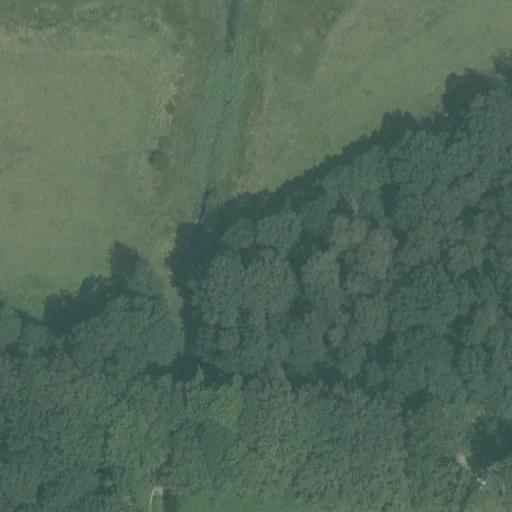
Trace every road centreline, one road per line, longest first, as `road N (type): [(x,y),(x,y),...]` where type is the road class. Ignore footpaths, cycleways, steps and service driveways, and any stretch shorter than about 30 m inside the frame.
road 1 (track): [(511,480),(166,440)]
road 2 (track): [(166,440),(0,422)]
